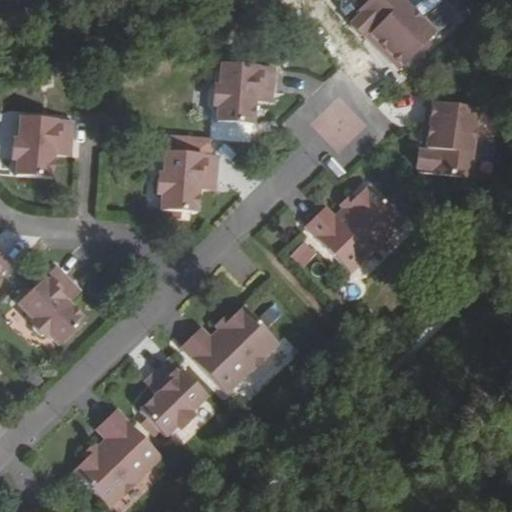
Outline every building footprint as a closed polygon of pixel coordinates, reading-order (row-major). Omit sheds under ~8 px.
[(404,0),(370,0),(354,15),(357,20),(354,23),(364,34),(368,30),(371,34),(375,30),(380,36),(376,39),(403,66),(436,32),(404,0)] [(375,30),(371,34),(376,39),(380,36),(375,30)] [(277,65),(227,62),(221,121),(257,125),(258,102),(263,102),(264,92),(275,93),(277,65)] [(264,92),(263,102),(275,102),(275,93),(264,92)] [(474,101),(423,100),(421,138),(426,139),(426,146),(421,146),(421,151),(419,151),(418,161),(421,162),(420,165),(420,172),(471,173),(474,101)] [(57,118),(22,116),(18,175),(54,178),(56,141),(61,141),(61,132),(72,133),(73,118),(57,118)] [(61,132),(61,141),(72,142),(72,133),(61,132)] [(219,156),(169,153),(164,211),(200,214),(201,189),(205,190),(206,180),(218,181),(219,156)] [(206,180),(205,190),(217,190),(218,181),(206,180)] [(335,205),(314,225),(358,269),(410,219),(376,183),(363,195),(353,205),(344,214),(335,205)] [(363,195),(359,192),(349,200),(353,205),(363,195)] [(288,257),(304,268),(316,251),(300,240),(288,257)] [(0,277),(15,264),(0,247),(0,277)] [(59,267),(21,304),(61,344),(87,319),(72,303),(76,300),(69,293),(77,285),(59,267)] [(84,292),(77,285),(69,293),(76,300),(84,292)] [(184,351),(229,394),(281,343),(247,308),(233,322),(224,332),(214,341),(204,331),(184,351)] [(229,318),(220,327),(224,332),(233,322),(229,318)] [(155,394),(160,400),(144,415),(169,440),(211,399),(173,361),(154,379),(161,388),(155,394)] [(161,388),(154,379),(147,386),(155,394),(161,388)] [(162,458),(119,413),(98,434),(106,443),(97,452),(88,461),(73,476),(109,510),(162,458)] [(93,448),(84,458),(88,461),(97,452),(93,448)]
